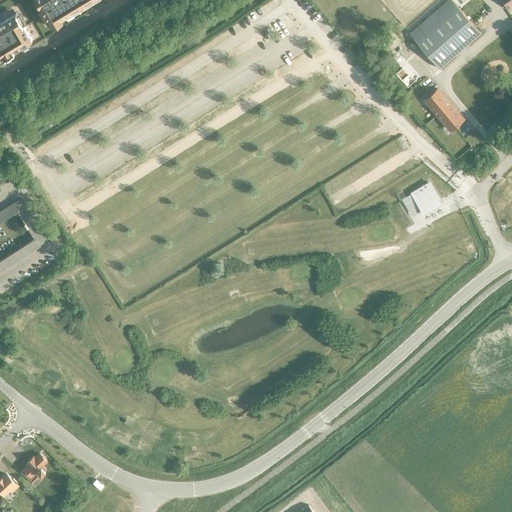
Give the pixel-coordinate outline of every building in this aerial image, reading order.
[(45,0),(0,28),(0,52),(85,0),(45,0)] [(433,61),(439,68),(480,33),(474,25),(473,25),(451,0),(448,0),(409,34),(433,61)] [(511,0),(502,0),(509,9),(511,6),(511,0)] [(437,89),(429,96),(434,102),(430,106),(445,124),(449,121),(454,127),(463,120),(437,89)] [(428,183),(411,193),(421,211),(439,200),(428,183)] [(0,270),(47,241),(20,199),(0,211),(0,270)] [(24,469),(21,471),(24,475),(27,472),(30,476),(35,471),(38,475),(39,474),(40,476),(45,471),(43,469),(44,469),(41,465),(46,461),(44,459),(44,458),(42,456),(42,457),(39,454),(35,458),(33,457),(27,463),(28,465),(24,469)] [(6,474),(0,480),(0,490),(1,492),(0,492),(0,494),(2,497),(4,495),(10,489),(12,491),(18,486),(16,484),(17,483),(13,479),(12,480),(6,474)] [(96,480),(93,484),(100,490),(103,486),(96,480)]
